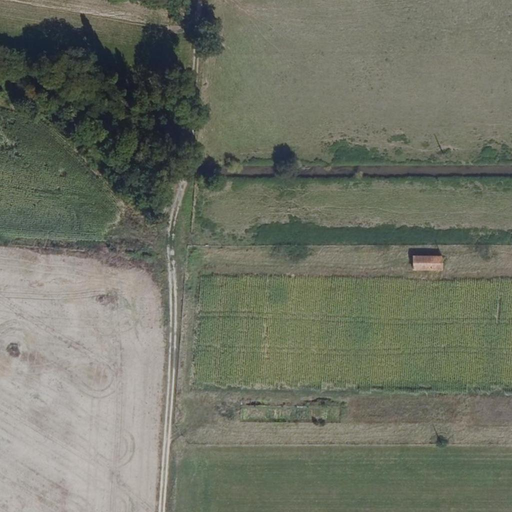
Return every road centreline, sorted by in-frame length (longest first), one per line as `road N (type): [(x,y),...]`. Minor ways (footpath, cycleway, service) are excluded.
road 1 (track): [(159,511),(169,345),(164,216),(183,182)]
road 2 (track): [(511,252),(179,250)]
road 3 (track): [(0,93),(59,114),(164,216)]
road 4 (track): [(183,182),(198,0)]
road 5 (track): [(169,345),(183,182)]
